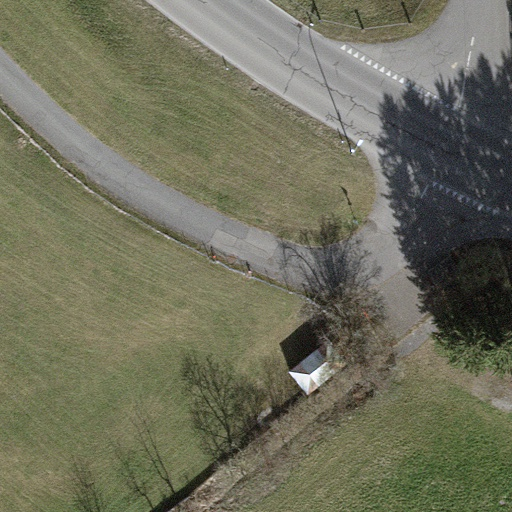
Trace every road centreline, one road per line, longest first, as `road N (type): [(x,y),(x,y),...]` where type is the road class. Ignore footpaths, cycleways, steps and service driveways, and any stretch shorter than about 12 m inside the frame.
road 1 (unclassified): [(449,148),(400,231),(353,258),(315,263),(261,248),(146,191),(74,141),(0,72)]
road 2 (tertiary): [(449,148),(210,0)]
road 3 (track): [(449,148),(481,0)]
